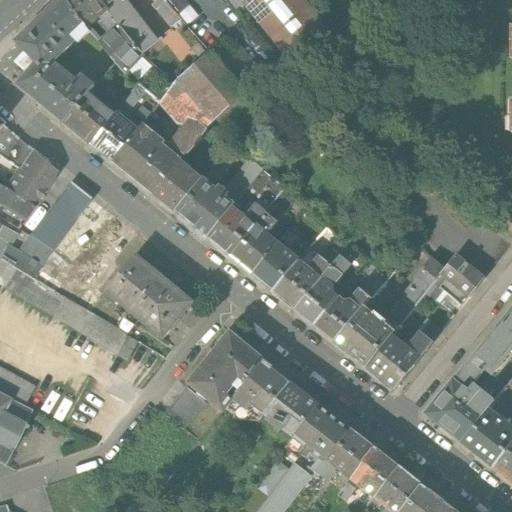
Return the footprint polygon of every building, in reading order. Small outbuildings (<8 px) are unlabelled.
[(53,64),(86,29),(65,0),(62,0),(16,43),(37,64),(53,64)] [(108,12),(104,7),(99,0),(65,0),(86,29),(108,12)] [(113,0),(104,7),(108,12),(119,27),(142,57),(159,44),(125,0),(113,0)] [(242,0),(290,59),(327,30),(303,0),(242,0)] [(401,0),(384,0),(391,8),(401,0)] [(166,4),(156,12),(170,30),(180,22),(166,4)] [(119,27),(100,45),(125,75),(142,57),(119,27)] [(231,37),(208,56),(244,99),(267,79),(231,37)] [(208,56),(174,85),(159,105),(180,130),(166,145),(184,161),(205,132),(244,99),(208,56)] [(19,86),(65,124),(88,95),(95,87),(82,77),(77,83),(53,64),(37,64),(19,86)] [(116,117),(88,95),(65,124),(92,146),(116,117)] [(120,112),(116,117),(92,146),(113,163),(141,128),(120,112)] [(0,159),(16,171),(31,151),(0,127),(0,159)] [(162,146),(141,128),(113,163),(155,197),(180,166),(160,149),(162,146)] [(227,149),(216,163),(225,171),(237,156),(227,149)] [(57,172),(31,151),(16,171),(2,191),(0,190),(0,210),(21,223),(57,172)] [(228,186),(242,197),(262,172),(248,161),(228,186)] [(182,163),(180,166),(155,197),(176,214),(204,180),(182,163)] [(236,206),(226,198),(229,194),(220,187),(217,191),(204,180),(176,214),(209,240),(233,210),(236,206)] [(16,253),(6,248),(0,257),(0,264),(4,267),(53,295),(70,269),(101,231),(104,233),(115,220),(70,185),(26,237),(16,253)] [(209,240),(232,259),(266,217),(255,207),(245,220),(233,210),(209,240)] [(277,225),(266,217),(232,259),(254,278),(281,245),(268,235),(277,225)] [(13,237),(0,227),(0,288),(125,363),(137,343),(86,314),(53,295),(4,267),(0,264),(0,257),(6,248),(13,237)] [(301,262),(281,245),(254,278),(274,294),(301,262)] [(135,254),(105,289),(161,337),(191,302),(135,254)] [(420,271),(435,283),(446,269),(432,257),(420,271)] [(447,282),(468,299),(484,280),(456,257),(446,269),(435,283),(442,288),(447,282)] [(340,259),(330,272),(341,281),(351,268),(340,259)] [(317,261),(310,269),(320,277),(326,269),(317,261)] [(310,269),(301,262),(274,294),(298,312),(324,280),(320,277),(310,269)] [(330,272),(324,280),(335,289),(341,281),(330,272)] [(335,289),(324,280),(298,312),(318,329),(339,302),(332,296),(333,291),(335,289)] [(359,291),(351,302),(364,313),(372,302),(359,291)] [(344,305),(339,302),(318,329),(338,345),(364,313),(351,302),(344,305)] [(511,307),(474,356),(492,370),(499,376),(501,373),(511,358),(511,307)] [(397,339),(364,313),(338,345),(370,372),(397,339)] [(221,417),(238,392),(263,361),(231,335),(186,389),(206,405),(221,417)] [(409,349),(397,339),(370,372),(396,392),(432,347),(419,336),(409,349)] [(425,417),(459,445),(485,412),(492,404),(476,391),(492,370),(474,356),(425,417)] [(511,379),(511,358),(501,373),(511,381),(511,379)] [(238,392),(268,415),(293,384),(263,361),(238,392)] [(31,389),(0,372),(0,402),(4,404),(19,412),(31,389)] [(268,415),(297,438),(322,407),(293,384),(268,415)] [(57,421),(70,401),(47,386),(34,407),(57,421)] [(206,405),(186,389),(166,416),(184,431),(206,405)] [(0,467),(1,468),(19,433),(0,423),(0,411),(4,404),(0,402),(0,467)] [(297,438),(325,461),(351,430),(322,407),(297,438)] [(459,445),(494,472),(511,448),(511,433),(485,412),(459,445)] [(325,461),(351,481),(376,450),(351,430),(325,461)] [(259,439),(250,432),(240,446),(249,452),(259,439)] [(511,448),(494,472),(511,486),(511,448)] [(351,481),(376,501),(401,469),(376,450),(351,481)] [(284,511),(312,477),(298,467),(263,511),(284,511)] [(376,501),(389,511),(406,511),(425,488),(401,469),(376,501)] [(406,511),(452,511),(454,510),(425,488),(406,511)] [(91,511),(96,499),(82,495),(78,510),(85,511),(91,511)]
